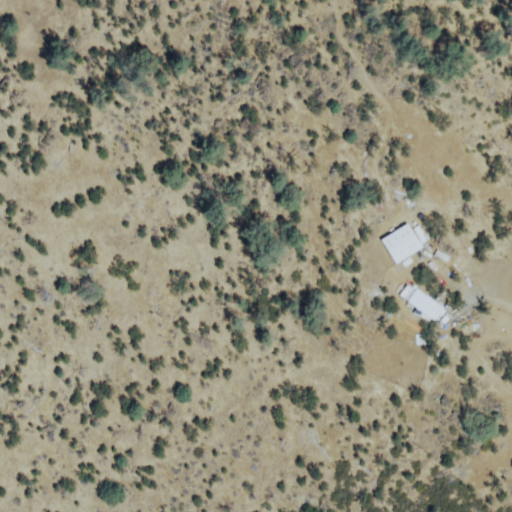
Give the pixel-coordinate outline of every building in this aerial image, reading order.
[(409,224),(412,229),(419,226),(427,240),(420,244),(422,248),(396,263),(383,239),(409,224)] [(434,254),(436,250),(450,257),(447,262),(434,254)] [(461,255),(465,252),(472,260),(468,263),(461,255)] [(416,290),(444,309),(435,322),(407,302),(416,290)] [(415,335),(428,336),(427,345),(414,345),(415,335)]
